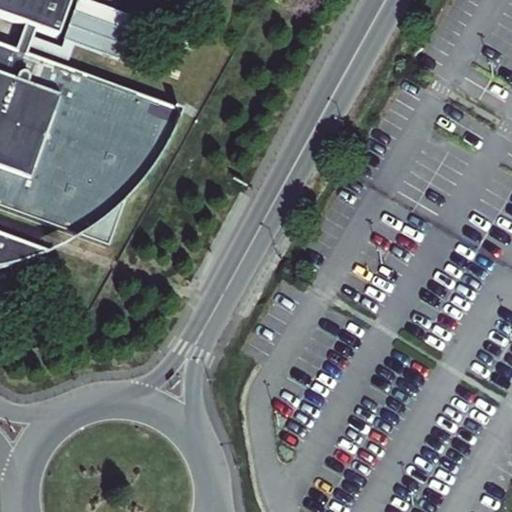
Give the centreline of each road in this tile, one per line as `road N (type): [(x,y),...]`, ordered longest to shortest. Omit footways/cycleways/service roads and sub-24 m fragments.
road 1 (residential): [(386,0),(224,290)]
road 2 (residential): [(224,290),(167,368),(116,401)]
road 3 (residential): [(192,438),(195,371),(224,290)]
